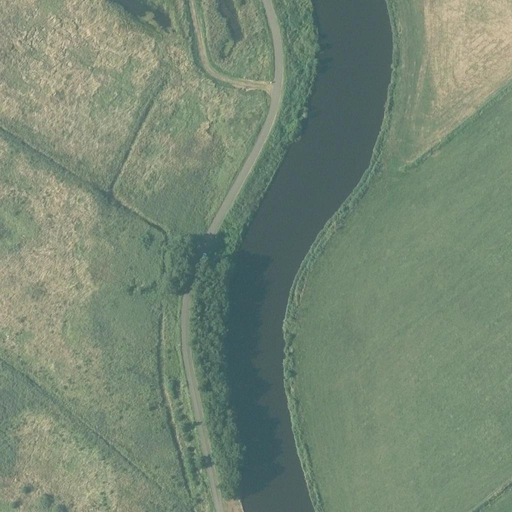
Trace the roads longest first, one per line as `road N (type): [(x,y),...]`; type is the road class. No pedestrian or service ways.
road 1 (unclassified): [(218,511),(189,374),(185,302),(199,253),(274,103),(277,49),(264,0)]
road 2 (track): [(276,90),(208,70),(193,0)]
